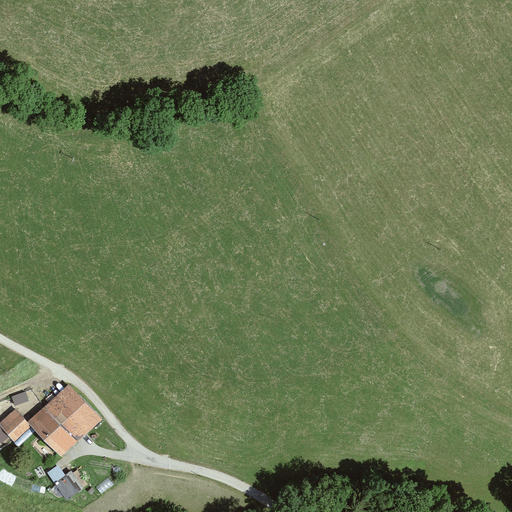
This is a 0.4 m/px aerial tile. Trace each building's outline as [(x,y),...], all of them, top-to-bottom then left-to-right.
[(62,457),(101,419),(69,386),(30,424),(62,457)] [(26,389),(12,392),(14,401),(28,398),(26,389)] [(0,429),(9,441),(27,427),(17,413),(0,425),(0,429)] [(52,479),(63,472),(57,462),(46,469),(52,479)] [(80,487),(70,474),(58,482),(67,496),(80,487)]
